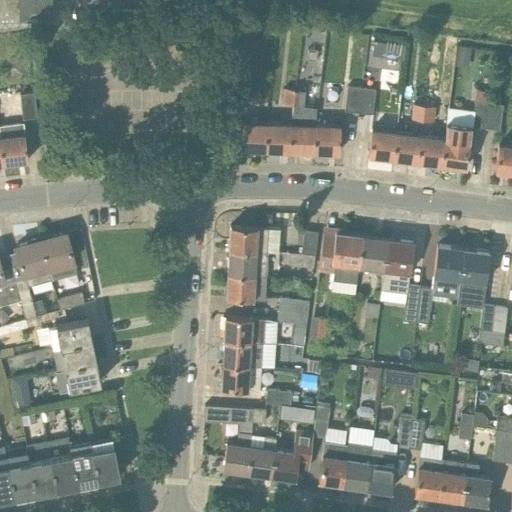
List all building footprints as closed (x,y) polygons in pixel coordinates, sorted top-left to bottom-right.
[(0,0),(0,21),(52,21),(51,0),(0,0)] [(110,7),(110,16),(159,16),(159,7),(110,7)] [(75,12),(75,20),(87,20),(87,12),(75,12)] [(386,57),(388,42),(372,40),(370,55),(386,57)] [(470,47),(458,46),(456,66),(468,67),(470,47)] [(232,97),(245,99),(248,74),(235,72),(232,97)] [(345,111),(358,112),(361,88),(348,86),(345,111)] [(282,103),(293,104),(293,89),(284,88),(282,103)] [(361,88),(358,112),(372,114),(375,89),(361,88)] [(293,89),(293,104),(303,106),(305,91),(293,89)] [(440,92),(429,90),(427,101),(437,103),(440,92)] [(20,94),(23,119),(36,117),(33,92),(20,94)] [(472,126),(486,128),(489,103),(475,101),(472,126)] [(411,119),(422,120),(424,104),(413,103),(411,119)] [(489,103),(486,128),(500,130),(503,105),(489,103)] [(424,104),(422,120),(433,122),(435,105),(424,104)] [(240,148),(265,149),(266,122),(241,121),(240,148)] [(0,125),(0,139),(3,163),(28,160),(23,122),(0,125)] [(265,149),(290,150),(290,123),(266,122),(265,149)] [(290,150),(314,151),(315,124),(290,123),(290,150)] [(315,124),(314,151),(339,152),(340,125),(315,124)] [(368,155),(393,158),(396,131),(371,128),(368,155)] [(393,158),(417,161),(420,134),(396,131),(393,158)] [(417,161),(441,164),(444,137),(420,134),(417,161)] [(444,137),(441,164),(466,167),(469,140),(444,137)] [(495,170),(511,172),(511,144),(498,143),(495,170)] [(272,214),(262,213),(261,223),(271,224),(272,214)] [(229,249),(266,251),(268,227),(230,225),(229,249)] [(355,283),(358,266),(362,235),(342,232),(342,229),(336,228),(335,234),(323,233),(318,270),(334,272),(333,280),(355,283)] [(301,253),(314,255),(317,232),(304,230),(301,253)] [(40,239),(51,279),(76,272),(65,232),(40,239)] [(358,266),(383,269),(387,238),(362,235),(358,266)] [(420,284),(408,283),(413,241),(387,238),(383,269),(381,289),(406,292),(403,320),(415,322),(419,287),(420,284)] [(28,285),(51,279),(40,239),(15,246),(20,265),(11,267),(20,300),(25,319),(36,316),(28,285)] [(456,298),(459,279),(463,247),(437,244),(431,289),(419,287),(415,322),(427,323),(429,310),(430,310),(432,294),(456,298)] [(459,279),(485,282),(489,251),(463,247),(459,279)] [(227,273),(266,276),(267,251),(266,251),(229,249),(227,273)] [(288,264),(312,267),(314,255),(301,253),(289,252),(288,264)] [(11,267),(1,270),(0,267),(0,305),(20,300),(11,267)] [(266,276),(227,273),(226,297),(264,300),(266,276)] [(56,298),(59,310),(84,303),(81,291),(56,298)] [(278,309),(307,312),(309,301),(280,297),(278,309)] [(365,315),(377,317),(378,303),(367,301),(365,315)] [(479,329),(490,330),(494,305),(482,304),(479,329)] [(490,330),(503,332),(506,307),(494,305),(490,330)] [(276,321),(293,323),(306,325),(307,312),(278,309),(276,321)] [(223,340),(261,342),(263,342),(274,343),(276,321),(264,318),(225,315),(223,340)] [(327,317),(311,315),(307,339),(324,341),(327,317)] [(52,347),(91,339),(87,318),(48,326),(52,347)] [(303,346),(306,325),(293,323),(290,344),(303,346)] [(490,330),(479,329),(478,342),(502,345),(503,332),(490,330)] [(63,367),(96,360),(91,339),(52,347),(56,368),(63,367)] [(248,366),(249,366),(260,367),(261,342),(223,340),(222,364),(248,366)] [(10,347),(0,349),(0,354),(1,358),(12,355),(10,347)] [(308,359),(306,370),(320,372),(321,361),(308,359)] [(42,394),(59,390),(100,382),(96,360),(63,367),(56,368),(57,368),(55,369),(38,373),(42,394)] [(220,388),(248,390),(248,389),(249,366),(248,366),(222,364),(220,388)] [(380,379),(382,367),(367,365),(366,377),(380,379)] [(316,375),(300,373),(298,386),(314,388),(316,375)] [(266,403),(290,404),(291,391),(267,389),(266,403)] [(24,398),(17,399),(20,410),(33,408),(31,400),(24,398)] [(312,434),(325,436),(329,402),(316,401),(316,405),(314,419),(313,431),(312,434)] [(223,468),(246,471),(250,444),(249,444),(252,422),(254,408),(205,404),(204,417),(240,420),(239,432),(240,432),(239,443),(226,442),(223,468)] [(313,408),(305,407),(303,420),(312,421),(313,408)] [(254,408),(252,422),(265,422),(266,408),(254,408)] [(41,411),(43,422),(55,420),(54,410),(41,411)] [(458,437),(470,439),(473,414),(461,413),(458,437)] [(35,423),(33,414),(20,417),(22,426),(35,423)] [(508,431),(511,431),(511,418),(497,416),(496,429),(508,431)] [(396,446),(408,447),(411,418),(399,417),(396,446)] [(411,418),(408,447),(420,449),(423,420),(411,418)] [(292,450),(274,447),(271,474),(295,478),(296,466),(308,467),(312,434),(313,431),(295,429),(292,450)] [(492,460),(504,462),(508,431),(496,429),(492,460)] [(57,488),(77,484),(68,436),(47,441),(57,488)] [(77,484),(98,479),(92,448),(72,452),(69,436),(68,436),(77,484)] [(246,471),(271,474),(274,447),(275,437),(264,436),(263,446),(250,444),(246,471)] [(36,492),(57,488),(47,441),(26,445),(31,471),(36,492)] [(347,444),(324,441),(321,458),(318,481),(343,484),(347,444)] [(348,442),(347,444),(343,484),(366,487),(371,448),(371,445),(348,442)] [(92,448),(98,479),(119,475),(113,444),(92,448)] [(6,457),(7,457),(15,496),(36,492),(31,471),(26,445),(5,449),(6,457)] [(371,448),(366,487),(390,490),(395,451),(371,448)] [(414,493),(439,496),(443,459),(419,456),(414,493)] [(0,458),(0,498),(15,496),(7,457),(6,457),(0,458)] [(439,496),(462,499),(467,462),(443,459),(439,496)] [(467,462),(462,499),(486,503),(490,476),(477,474),(478,464),(467,462)]
